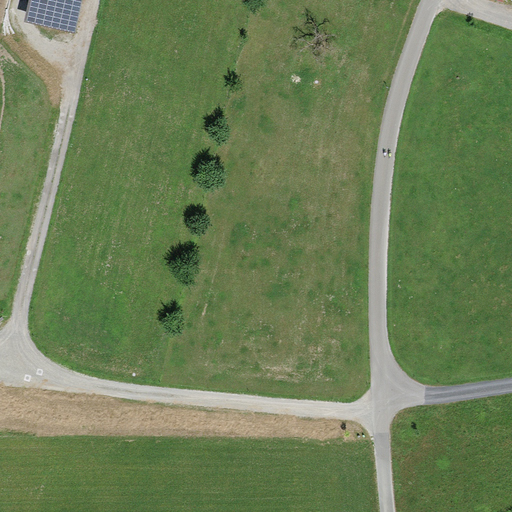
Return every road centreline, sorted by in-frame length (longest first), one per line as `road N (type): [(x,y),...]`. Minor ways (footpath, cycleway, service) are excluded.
road 1 (residential): [(381,395),(381,188),(395,107),(430,0)]
road 2 (track): [(377,412),(117,387),(7,358)]
road 3 (track): [(7,358),(91,0)]
road 4 (track): [(511,385),(437,397),(381,395)]
